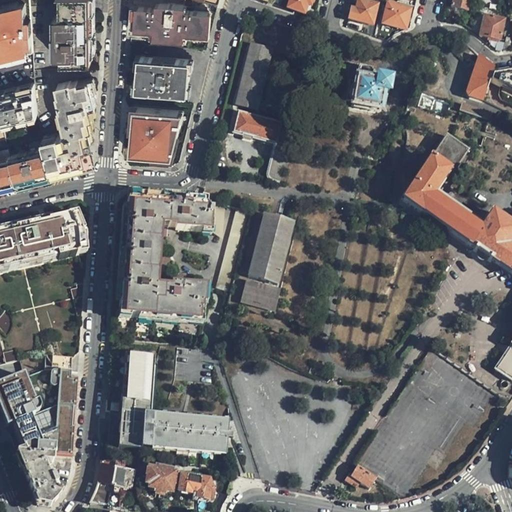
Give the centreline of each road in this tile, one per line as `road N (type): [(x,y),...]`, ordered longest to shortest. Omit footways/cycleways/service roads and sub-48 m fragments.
road 1 (residential): [(65,511),(87,473),(105,179)]
road 2 (residential): [(105,179),(182,183),(193,168),(235,3)]
road 3 (unknown): [(193,168),(326,197),(351,179),(368,120)]
road 4 (residential): [(105,179),(116,0)]
